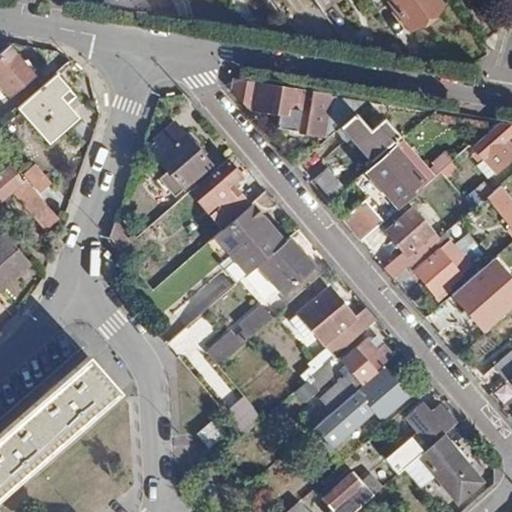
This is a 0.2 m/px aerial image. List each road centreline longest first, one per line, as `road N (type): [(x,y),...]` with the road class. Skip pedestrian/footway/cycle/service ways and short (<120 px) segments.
road 1 (residential): [(179,46),(183,64),(511,451)]
road 2 (residential): [(179,46),(502,101)]
road 3 (residential): [(147,42),(80,254),(80,295)]
road 4 (residential): [(166,511),(143,362),(80,295)]
road 5 (residential): [(0,19),(147,42)]
